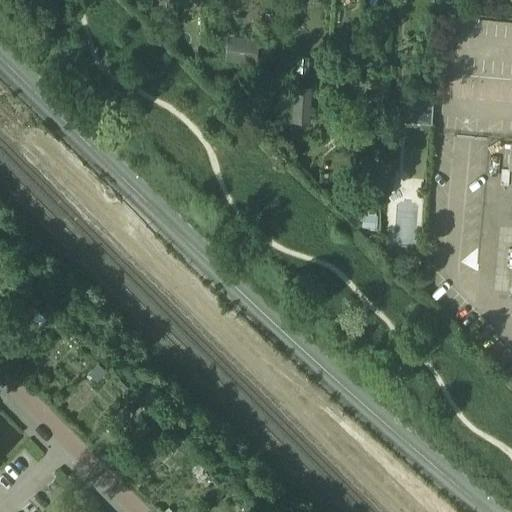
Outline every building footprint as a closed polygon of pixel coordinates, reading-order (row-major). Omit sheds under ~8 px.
[(225,61),(256,65),(259,44),(227,40),(225,61)] [(432,122),(434,84),(410,82),(409,95),(405,95),(404,120),(432,122)] [(294,85),(292,121),(310,122),(312,86),(294,85)] [(395,159),(384,158),(383,168),(394,169),(395,159)] [(376,228),(377,216),(363,214),(362,227),(376,228)] [(29,313),(40,324),(46,318),(35,307),(29,313)] [(0,333),(1,335),(9,327),(1,319),(0,319),(0,333)] [(88,372),(97,380),(102,376),(92,367),(88,372)] [(129,401),(122,409),(129,416),(136,408),(129,401)] [(171,445),(166,449),(170,454),(175,450),(171,445)] [(194,471),(200,479),(207,474),(201,466),(194,471)]
